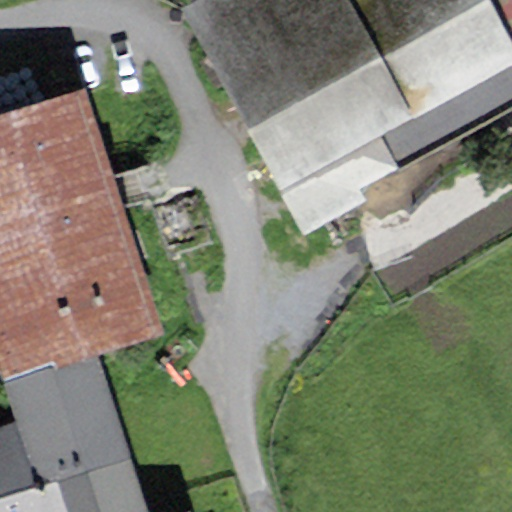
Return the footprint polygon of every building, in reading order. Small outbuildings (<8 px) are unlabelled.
[(511,0),(197,0),(195,1),(179,10),(277,192),(300,235),(403,181),(397,170),(511,107),(511,0)] [(162,336),(84,88),(0,114),(0,374),(3,386),(99,356),(162,336)] [(99,356),(3,386),(15,422),(0,426),(0,498),(55,480),(130,458),(99,356)] [(147,511),(130,458),(55,480),(65,511),(147,511)] [(0,511),(65,511),(55,480),(0,498),(0,511)]
